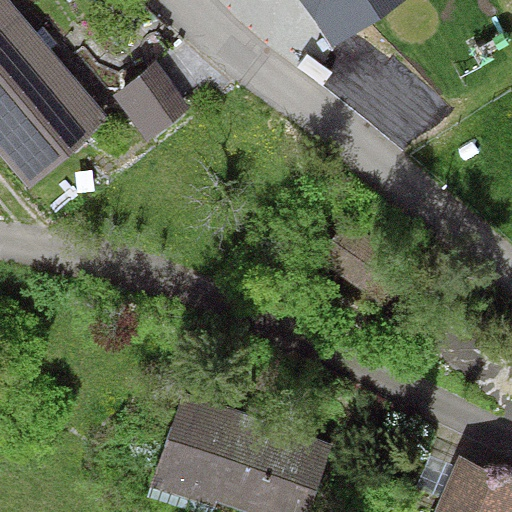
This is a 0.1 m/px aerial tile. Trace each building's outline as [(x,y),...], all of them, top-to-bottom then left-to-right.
[(391,0),(312,0),(335,36),(391,0)] [(0,146),(27,178),(98,119),(0,2),(0,146)] [(146,130),(178,106),(151,70),(119,93),(146,130)] [(319,258),(376,299),(400,266),(342,226),(319,258)] [(262,511),(300,511),(324,446),(180,395),(148,485),(210,507),(214,495),(262,511)] [(502,511),(511,490),(511,489),(462,468),(442,511),(502,511)]
